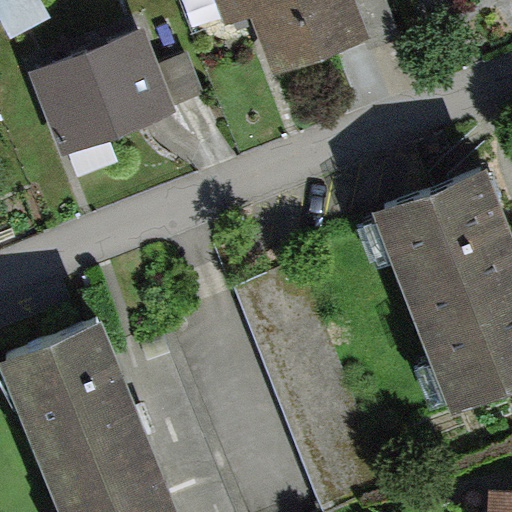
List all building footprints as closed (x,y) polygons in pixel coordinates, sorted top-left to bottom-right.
[(211,0),(221,25),(246,16),(265,70),(348,41),(333,0),(211,0)] [(130,33),(28,74),(68,174),(106,159),(95,132),(160,106),(130,33)] [(511,241),(484,171),(369,216),(446,412),(511,386),(511,241)] [(156,511),(85,331),(0,364),(0,395),(46,511),(156,511)] [(511,511),(511,493),(488,493),(487,511),(511,511)]
